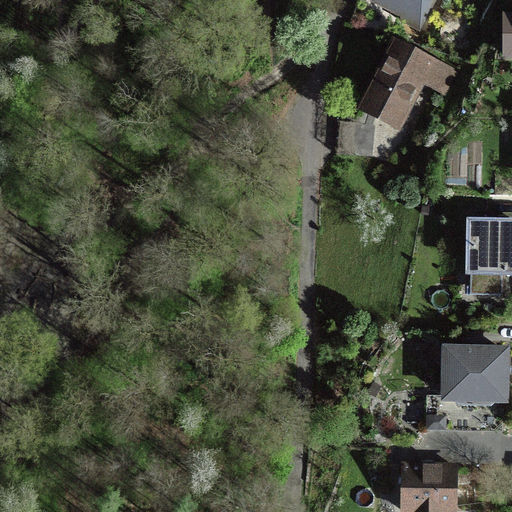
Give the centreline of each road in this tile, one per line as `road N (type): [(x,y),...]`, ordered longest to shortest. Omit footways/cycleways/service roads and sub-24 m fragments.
road 1 (track): [(0,470),(107,320),(229,109),(253,88),(320,56)]
road 2 (residential): [(344,0),(320,56),(283,511)]
road 3 (track): [(0,470),(15,274),(57,61)]
